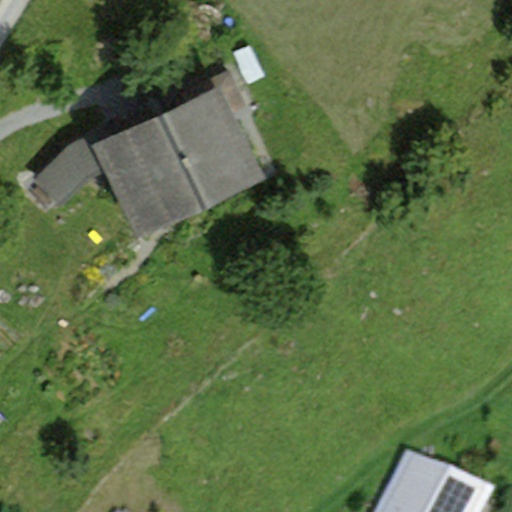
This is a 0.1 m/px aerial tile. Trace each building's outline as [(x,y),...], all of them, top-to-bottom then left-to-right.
[(117,152),(146,210),(248,160),(212,88),(147,120),(140,104),(125,112),(133,128),(111,139),(117,152)] [(125,112),(69,141),(84,168),(103,160),(117,152),(111,139),(133,128),(125,112)] [(69,141),(35,173),(56,195),(84,168),(69,141)] [(146,210),(117,152),(103,160),(131,217),(146,210)] [(390,511),(415,467),(401,460),(372,511),(390,511)] [(472,511),(479,501),(415,467),(390,511),(472,511)]
